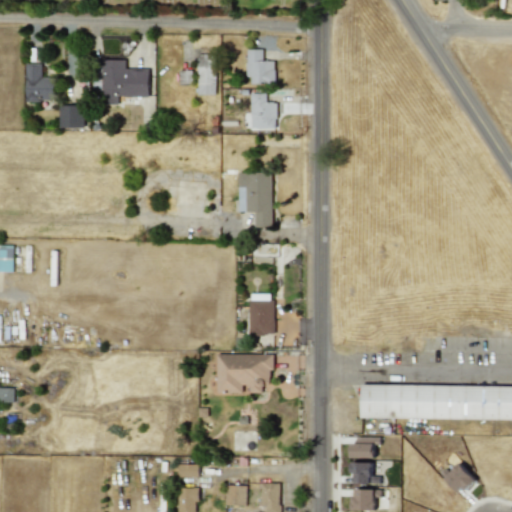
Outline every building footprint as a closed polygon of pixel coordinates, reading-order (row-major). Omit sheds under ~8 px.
[(245,49),(245,82),(275,82),(275,59),(265,59),(265,49),(245,49)] [(215,54),(198,54),(198,94),(215,94),(215,54)] [(149,96),(149,69),(127,69),(127,59),(102,59),(102,69),(94,69),(94,89),(102,89),(102,105),(138,105),(138,96),(149,96)] [(44,61),(25,61),(25,102),(54,102),(54,72),(44,72),(44,61)] [(180,82),(189,82),(189,70),(180,71),(180,82)] [(251,128),(278,128),(278,103),(269,103),(269,93),(251,93),(251,128)] [(84,105),(59,105),(59,127),(84,127),(84,105)] [(273,171),(238,171),(238,214),(254,214),(254,226),(273,226),(273,171)] [(0,271),(14,271),(14,244),(0,244),(0,271)] [(274,293),(248,293),(248,335),(274,335),(274,293)] [(274,353),(217,353),(217,393),(263,393),(263,382),(274,382),(274,353)] [(511,386),(362,384),(362,418),(511,419),(511,386)] [(0,401),(14,402),(14,388),(0,387),(0,401)] [(353,458),(375,458),(375,439),(353,438),(353,458)] [(372,476),(372,463),(351,462),(351,474),(354,474),(354,483),(380,484),(380,476),(372,476)] [(460,494),(475,480),(460,463),(445,477),(460,494)] [(198,464),(179,464),(179,478),(198,478),(198,464)] [(280,511),(280,482),(261,482),(261,511),(280,511)] [(225,504),(246,504),(246,484),(225,484),(225,504)] [(198,511),(199,487),(178,487),(178,511),(198,511)] [(376,511),(376,497),(380,497),(381,489),(352,489),(352,510),(376,511)]
